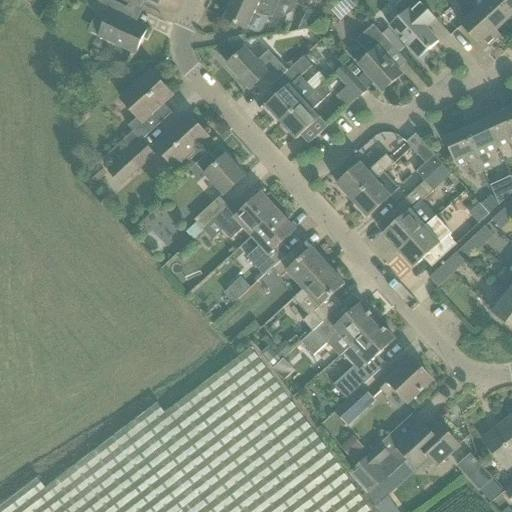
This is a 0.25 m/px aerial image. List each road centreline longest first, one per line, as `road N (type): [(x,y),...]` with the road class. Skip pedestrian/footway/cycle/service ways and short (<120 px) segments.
road 1 (residential): [(511,373),(481,378),(459,366),(297,185)]
road 2 (residential): [(297,185),(378,120),(511,83)]
road 3 (residential): [(297,185),(220,72),(172,35),(190,0)]
